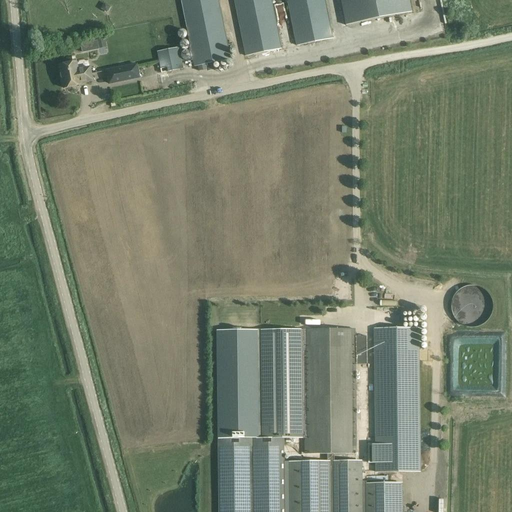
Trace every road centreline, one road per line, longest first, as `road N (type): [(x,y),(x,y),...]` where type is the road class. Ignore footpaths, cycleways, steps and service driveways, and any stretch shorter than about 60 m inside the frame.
road 1 (unclassified): [(122,511),(25,135)]
road 2 (unclassified): [(25,135),(378,57)]
road 3 (unclassified): [(25,135),(13,0)]
road 4 (track): [(511,31),(378,57)]
